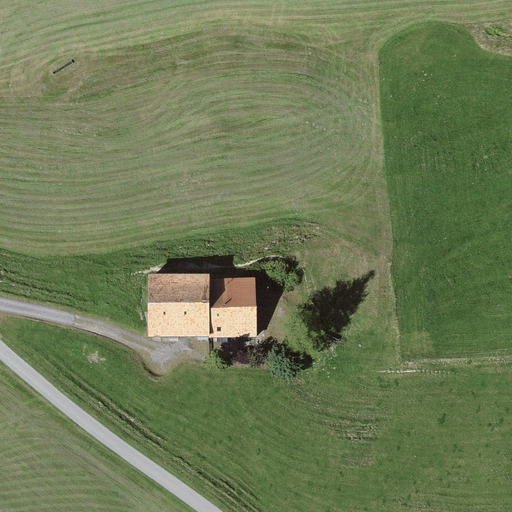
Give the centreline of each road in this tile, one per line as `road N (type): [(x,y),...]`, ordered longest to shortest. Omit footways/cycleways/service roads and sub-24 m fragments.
road 1 (track): [(205,511),(0,344)]
road 2 (track): [(0,299),(103,323),(162,351),(210,353)]
